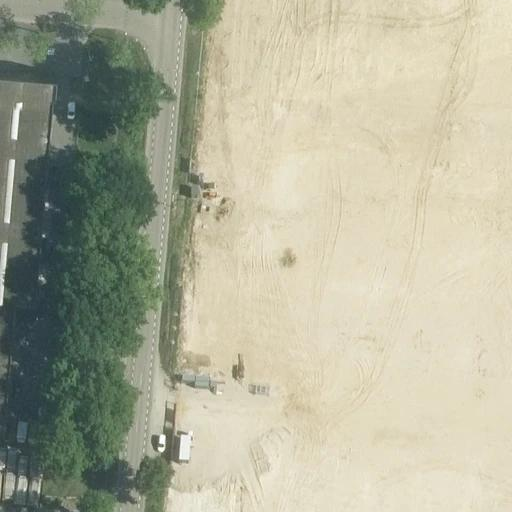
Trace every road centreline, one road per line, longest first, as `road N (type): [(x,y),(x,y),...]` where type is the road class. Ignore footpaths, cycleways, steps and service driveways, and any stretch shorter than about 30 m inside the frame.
road 1 (unclassified): [(130,511),(174,16)]
road 2 (unknown): [(186,420),(190,325),(208,279),(283,157),(301,131),(320,124),(378,128)]
road 3 (unknown): [(310,439),(511,456)]
road 4 (unclassified): [(174,16),(0,0)]
road 5 (unknown): [(186,420),(310,439)]
